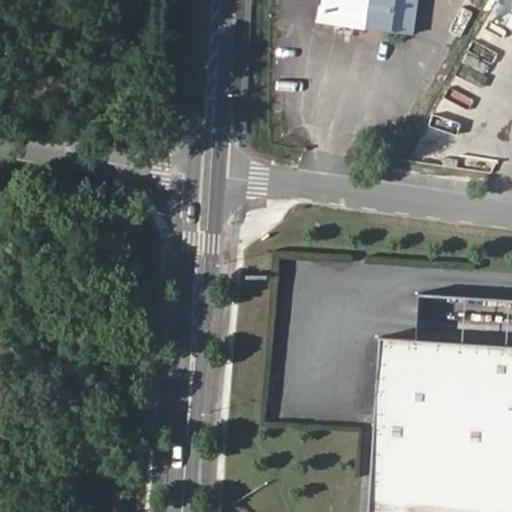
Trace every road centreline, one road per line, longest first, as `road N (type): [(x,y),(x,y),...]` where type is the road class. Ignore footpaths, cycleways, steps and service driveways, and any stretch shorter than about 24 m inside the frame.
road 1 (secondary): [(211,172),(188,511)]
road 2 (tertiary): [(211,172),(511,214)]
road 3 (residential): [(0,144),(211,172)]
road 4 (secondary): [(216,0),(211,172)]
